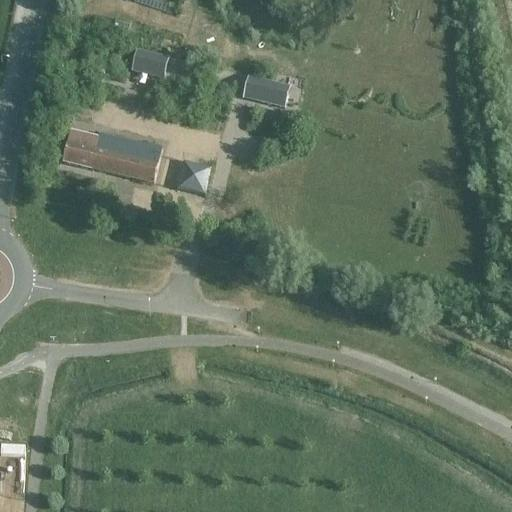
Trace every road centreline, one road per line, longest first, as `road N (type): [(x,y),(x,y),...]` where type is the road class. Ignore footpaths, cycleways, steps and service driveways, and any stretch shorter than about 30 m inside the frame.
road 1 (unclassified): [(22,283),(243,317)]
road 2 (unclassified): [(32,0),(0,173)]
